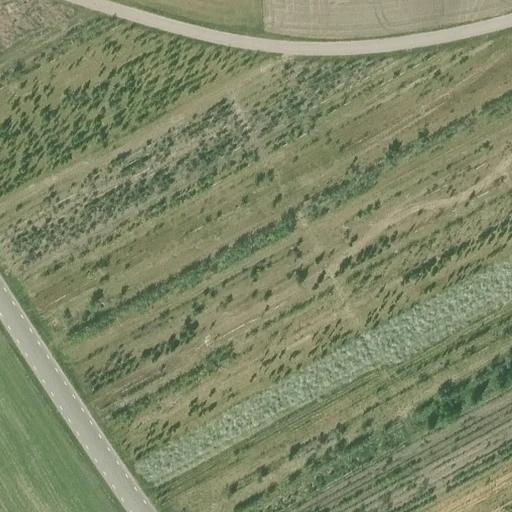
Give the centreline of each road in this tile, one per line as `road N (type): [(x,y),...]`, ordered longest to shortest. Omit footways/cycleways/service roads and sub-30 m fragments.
road 1 (unclassified): [(511,22),(344,57),(255,50),(100,0)]
road 2 (unclassified): [(146,511),(0,290)]
